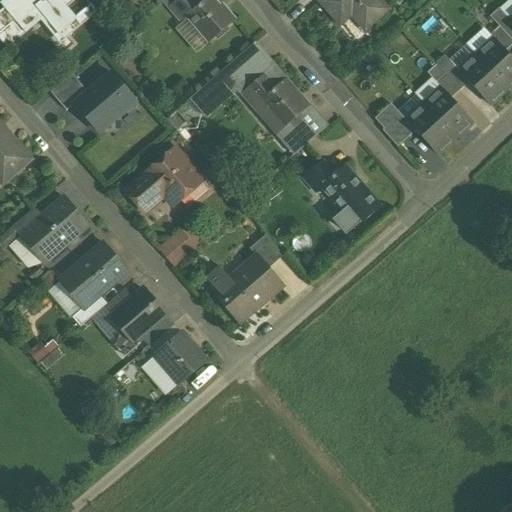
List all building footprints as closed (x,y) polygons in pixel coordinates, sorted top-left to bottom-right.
[(4,0),(0,4),(14,20),(25,33),(31,28),(24,20),(36,9),(58,35),(75,19),(66,8),(75,0),(4,0)] [(160,0),(168,8),(177,0),(160,0)] [(200,5),(195,0),(177,0),(168,8),(181,23),(187,18),(186,17),(200,5)] [(232,24),(211,0),(205,0),(200,5),(186,17),(187,18),(209,43),(232,24)] [(378,0),(320,0),(318,2),(339,26),(354,13),(368,28),(388,11),(378,0)] [(511,24),(510,22),(499,9),(489,17),(499,27),(511,41),(511,24)] [(14,20),(0,31),(0,40),(6,48),(25,33),(14,20)] [(511,45),(511,41),(499,27),(490,35),(494,40),(505,52),(511,45)] [(494,40),(476,56),(507,89),(511,84),(511,59),(505,52),(494,40)] [(266,63),(252,46),(233,62),(248,78),(266,63)] [(459,72),(468,83),(489,106),(507,89),(476,56),(459,72)] [(459,72),(445,57),(435,65),(436,66),(459,91),(468,83),(459,72)] [(266,63),(248,78),(233,62),(190,100),(205,117),(237,88),(242,94),(262,77),(274,90),(283,82),(284,84),(284,83),(266,63)] [(84,85),(70,96),(74,100),(99,130),(135,99),(106,66),(84,85)] [(459,91),(436,66),(427,74),(442,90),(451,99),(459,91)] [(69,67),(46,87),(65,108),(74,100),(70,96),(84,85),(69,67)] [(242,94),(255,109),(261,103),(260,102),(274,90),(262,77),(242,94)] [(284,84),(283,82),(274,90),(260,102),(261,103),(283,129),(306,109),(284,84)] [(451,99),(442,90),(424,106),(454,139),(472,123),(451,99)] [(406,122),(391,105),(375,119),(384,130),(382,131),(397,148),(415,132),(406,122)] [(454,139),(424,106),(406,122),(415,132),(437,155),(454,139)] [(281,138),(295,155),(324,129),(310,113),(281,138)] [(31,160),(0,124),(0,182),(2,185),(31,160)] [(175,149),(145,175),(159,192),(173,208),(187,195),(194,203),(209,190),(175,149)] [(323,162),(302,179),(315,194),(322,188),(321,187),(334,175),(323,162)] [(334,175),(321,187),(322,188),(344,214),(367,194),(344,167),(334,175)] [(159,192),(145,175),(125,192),(144,214),(159,201),(154,196),(159,192)] [(380,209),(367,194),(344,214),(335,221),(346,234),(354,228),(356,230),(380,209)] [(42,218),(24,233),(47,261),(88,226),(64,198),(42,218)] [(34,209),(0,237),(0,248),(2,251),(24,233),(42,218),(34,209)] [(197,246),(184,230),(176,237),(189,252),(197,246)] [(265,236),(249,250),(255,257),(256,256),(268,270),(283,257),(265,236)] [(176,237),(160,250),(174,266),(189,252),(176,237)] [(104,244),(63,279),(86,306),(127,272),(104,244)] [(255,257),(213,293),(226,307),(229,304),(244,321),(283,287),(268,270),(256,256),(255,257)] [(125,289),(103,308),(111,317),(133,298),(125,289)] [(111,317),(123,331),(135,340),(132,342),(134,344),(166,316),(143,290),(133,298),(111,317)] [(181,334),(155,356),(179,384),(205,362),(181,334)]
